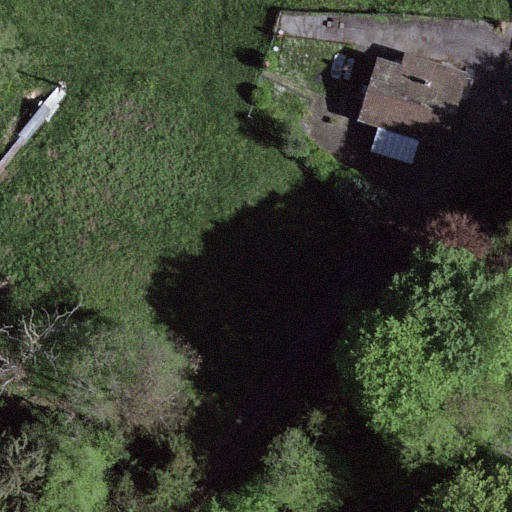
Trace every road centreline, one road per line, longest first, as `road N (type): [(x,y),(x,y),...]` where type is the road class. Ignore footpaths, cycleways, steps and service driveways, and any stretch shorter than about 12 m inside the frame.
road 1 (track): [(511,120),(434,190),(161,511)]
road 2 (track): [(337,26),(468,39),(511,53)]
